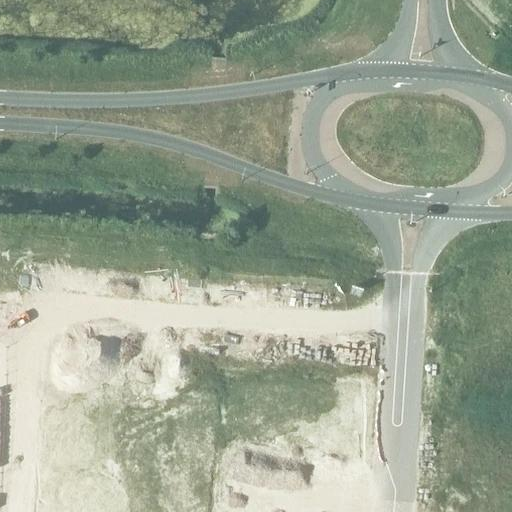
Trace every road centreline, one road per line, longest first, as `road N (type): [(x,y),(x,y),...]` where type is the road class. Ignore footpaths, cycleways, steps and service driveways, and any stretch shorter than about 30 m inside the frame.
road 1 (residential): [(23,511),(41,306),(389,331)]
road 2 (primary): [(0,125),(160,139),(360,204)]
road 3 (primary): [(358,74),(105,104),(0,98)]
road 4 (primary): [(358,74),(322,98),(309,127),(332,180),(360,204)]
road 5 (residential): [(389,331),(384,420),(396,464)]
road 6 (residential): [(396,464),(411,423),(415,332)]
road 7 (residential): [(382,206),(391,258),(389,331)]
road 8 (residential): [(415,332),(421,259),(438,210)]
